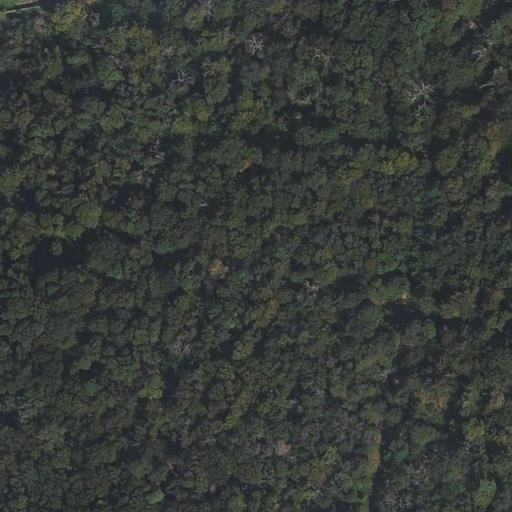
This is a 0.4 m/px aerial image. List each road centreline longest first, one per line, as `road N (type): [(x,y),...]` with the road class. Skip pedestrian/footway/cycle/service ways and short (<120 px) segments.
road 1 (track): [(368,511),(424,151),(451,47),(499,0)]
road 2 (unknown): [(511,336),(0,199)]
road 3 (track): [(0,124),(92,134),(284,135),(511,155)]
